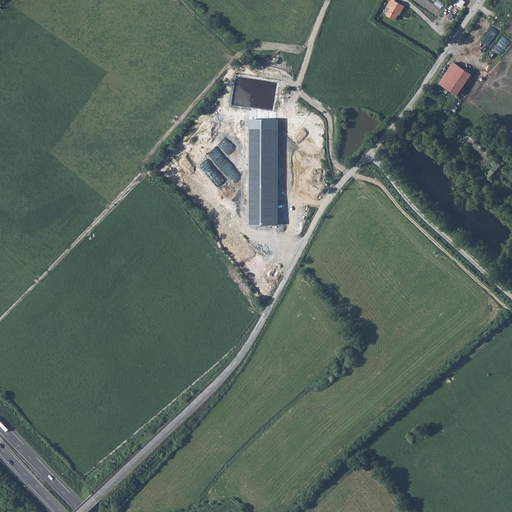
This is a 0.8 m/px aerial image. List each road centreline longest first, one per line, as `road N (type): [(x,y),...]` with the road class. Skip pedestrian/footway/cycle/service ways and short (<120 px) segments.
road 1 (unclassified): [(81,511),(241,354),(329,196),(370,152)]
road 2 (track): [(266,313),(185,204),(151,172),(225,90),(231,72),(273,74),(299,90)]
road 3 (unclassified): [(370,152),(415,210),(511,296)]
road 4 (track): [(350,172),(331,156),(327,114),(299,90),(328,0)]
road 5 (unclassified): [(370,152),(479,0)]
